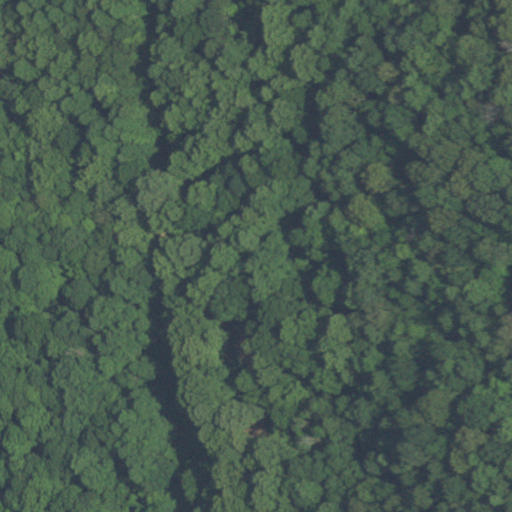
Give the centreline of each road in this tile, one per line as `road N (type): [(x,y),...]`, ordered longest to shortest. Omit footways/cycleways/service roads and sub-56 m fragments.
road 1 (residential): [(511,356),(467,260),(455,124),(490,13),(477,0),(401,9),(335,133)]
road 2 (residential): [(402,511),(406,348),(335,133),(312,0)]
